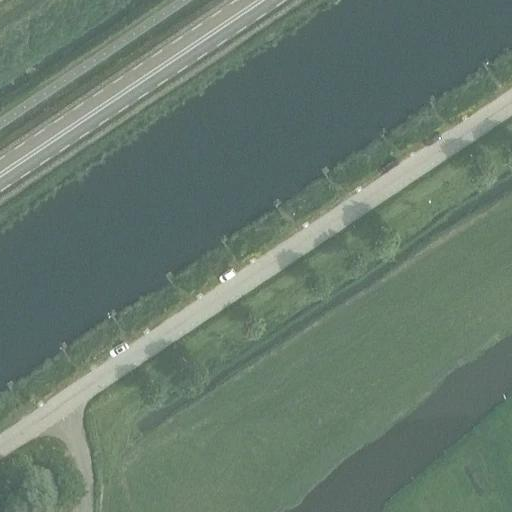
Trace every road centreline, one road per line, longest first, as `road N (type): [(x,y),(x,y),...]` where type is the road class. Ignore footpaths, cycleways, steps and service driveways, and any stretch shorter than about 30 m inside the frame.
road 1 (unclassified): [(62,403),(511,103)]
road 2 (secondary): [(0,175),(262,0)]
